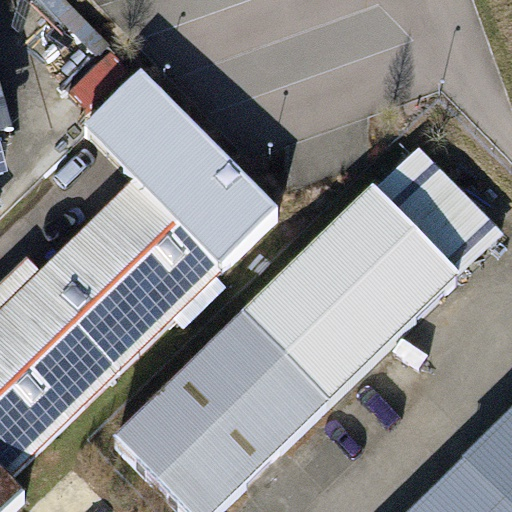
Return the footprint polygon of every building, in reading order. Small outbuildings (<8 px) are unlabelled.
[(0,111),(0,157),(12,154),(0,111)] [(139,185),(0,319),(0,511),(23,511),(31,505),(9,482),(225,274),(139,185)] [(221,511),(463,275),(384,194),(120,452),(179,511),(221,511)] [(0,224),(14,211),(0,195),(0,224)] [(511,511),(511,425),(423,511),(511,511)]
